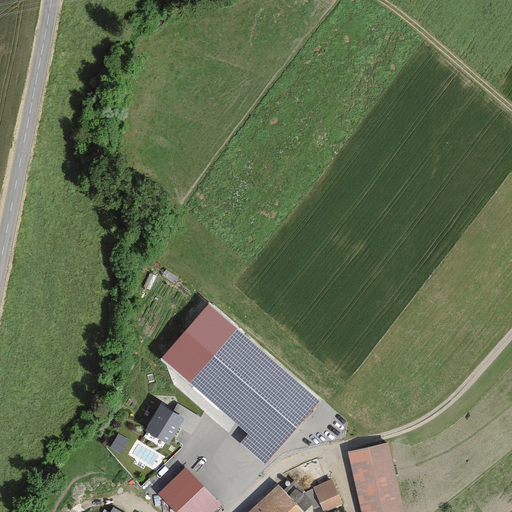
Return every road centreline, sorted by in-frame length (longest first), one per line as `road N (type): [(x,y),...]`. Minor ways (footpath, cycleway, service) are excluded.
road 1 (tertiary): [(51,0),(0,265)]
road 2 (track): [(329,450),(414,427),(511,334)]
